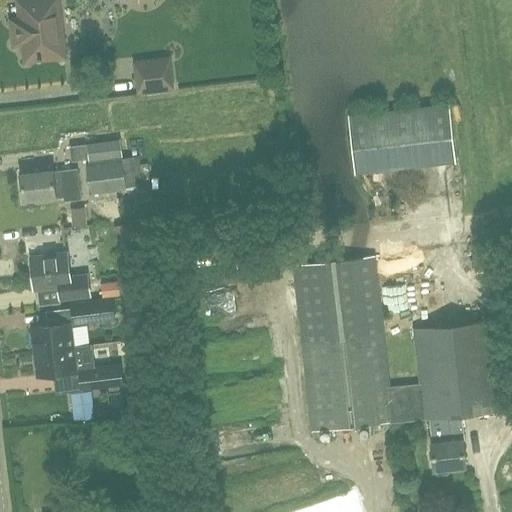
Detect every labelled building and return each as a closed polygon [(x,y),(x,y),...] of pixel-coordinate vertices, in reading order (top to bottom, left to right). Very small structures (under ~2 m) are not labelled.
[(12,20),(15,45),(24,44),(26,61),(54,57),(52,40),(62,39),(56,0),(30,0),(32,17),(12,20)] [(136,63),(140,91),(172,87),(168,59),(136,63)] [(430,139),(430,137),(380,146),(379,142),(363,144),(369,176),(461,161),(457,134),(430,139)] [(87,144),(90,164),(87,164),(90,194),(127,190),(133,188),(135,203),(146,202),(144,187),(152,186),(151,177),(149,177),(141,167),(140,156),(123,158),(121,139),(87,144)] [(78,170),(63,172),(53,173),(53,171),(21,175),(24,200),(39,198),(39,201),(56,199),(56,198),(63,197),(64,202),(81,200),(78,170)] [(421,392),(391,395),(374,250),(293,260),(313,431),(425,418),(430,417),(433,442),(431,442),(434,470),(467,466),(463,438),(451,440),(448,415),(502,409),(491,320),(414,329),(421,392)] [(511,268),(510,250),(500,251),(473,254),(475,272),(511,268)] [(59,299),(89,296),(87,274),(69,276),(66,252),(30,256),(34,290),(57,287),(59,299)] [(127,281),(101,283),(103,298),(128,295),(127,281)] [(77,323),(114,318),(112,299),(74,304),(77,323)] [(35,351),(74,347),(71,323),(32,327),(35,351)] [(157,339),(142,341),(145,365),(160,363),(157,339)] [(74,347),(35,351),(38,375),(82,370),(84,388),(122,383),(119,364),(95,367),(92,345),(74,347)]
